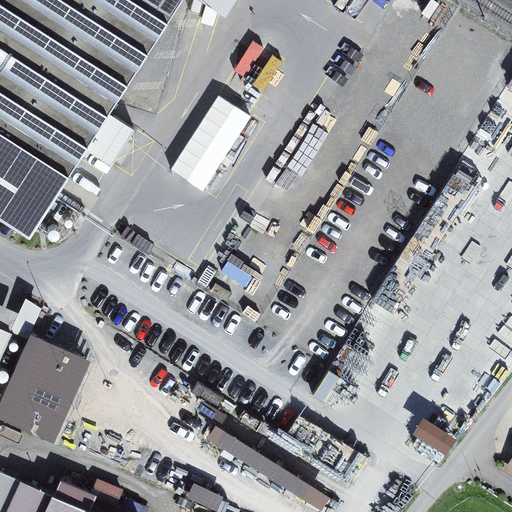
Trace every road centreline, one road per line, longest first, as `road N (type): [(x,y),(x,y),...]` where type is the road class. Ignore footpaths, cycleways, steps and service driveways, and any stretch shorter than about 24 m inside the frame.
road 1 (unknown): [(54,279),(86,351),(116,388),(260,484),(319,511)]
road 2 (residential): [(511,394),(419,511)]
